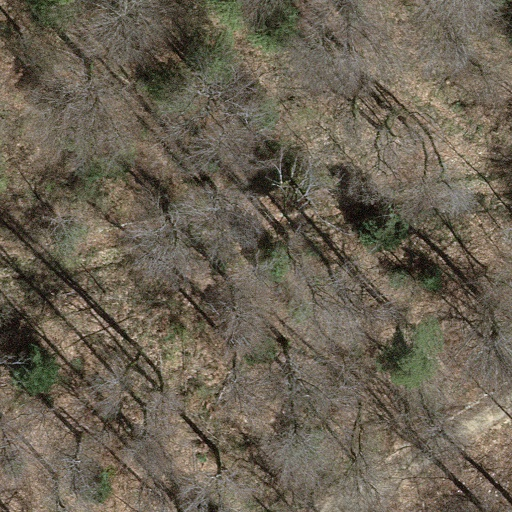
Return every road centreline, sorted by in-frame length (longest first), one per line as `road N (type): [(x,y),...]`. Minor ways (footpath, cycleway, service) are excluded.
road 1 (track): [(0,259),(511,175)]
road 2 (track): [(332,511),(511,403)]
